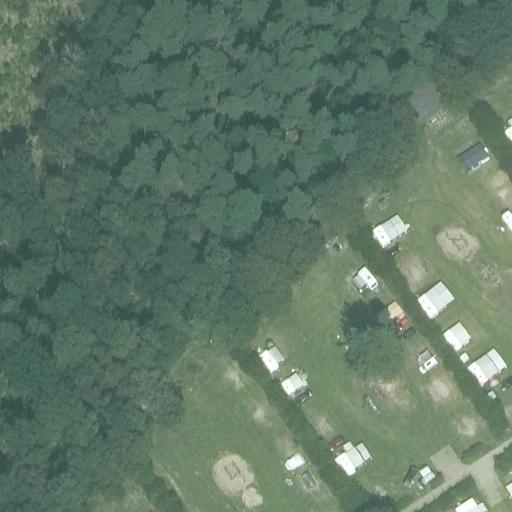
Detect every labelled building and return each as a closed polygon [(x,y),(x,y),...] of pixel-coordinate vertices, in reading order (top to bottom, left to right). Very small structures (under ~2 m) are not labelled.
[(511,0),(501,0),(511,11),(511,0)] [(511,31),(488,9),(473,25),(501,51),(511,38),(511,31)] [(451,48),(441,77),(472,88),(482,59),(451,48)] [(448,111),(429,85),(406,102),(425,128),(448,111)] [(389,126),(381,139),(395,149),(404,135),(389,126)] [(340,174),(327,198),(336,202),(337,199),(362,213),(373,192),(340,174)] [(325,220),(311,229),(322,245),(336,236),(325,220)] [(275,264),(265,277),(286,292),(296,279),(275,264)] [(259,295),(244,313),(252,319),(267,302),(259,295)] [(268,439),(274,453),(291,446),(286,432),(268,439)] [(418,486),(433,476),(421,459),(406,469),(418,486)] [(505,491),(511,487),(511,464),(497,470),(505,491)] [(302,493),(320,482),(311,466),(293,476),(302,493)] [(374,473),(362,504),(377,510),(389,479),(374,473)] [(448,511),(473,511),(466,497),(446,507),(448,511)]
